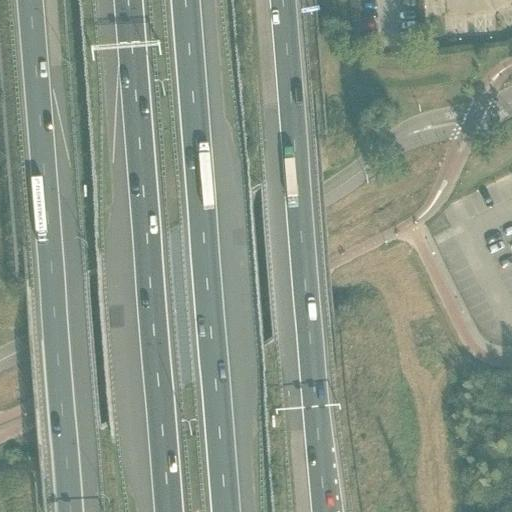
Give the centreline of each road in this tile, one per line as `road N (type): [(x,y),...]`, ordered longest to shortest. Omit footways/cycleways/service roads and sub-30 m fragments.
road 1 (trunk): [(323,511),(281,0)]
road 2 (trunk): [(28,0),(70,511)]
road 3 (motorway): [(127,0),(168,511)]
road 4 (motorway): [(224,511),(185,0)]
road 5 (track): [(481,358),(451,371),(430,417),(440,511)]
